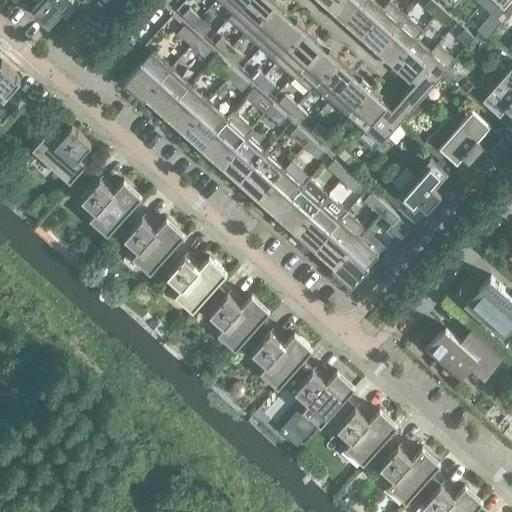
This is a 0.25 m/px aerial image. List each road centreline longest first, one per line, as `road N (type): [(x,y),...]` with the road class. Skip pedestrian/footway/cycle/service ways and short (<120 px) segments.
road 1 (residential): [(339,333),(71,92)]
road 2 (residential): [(511,139),(339,333)]
road 3 (residential): [(364,354),(511,190)]
road 4 (residential): [(511,485),(364,354)]
road 5 (residential): [(71,92),(153,0)]
